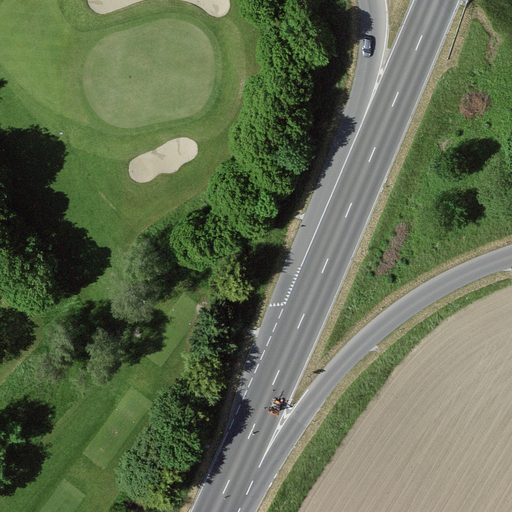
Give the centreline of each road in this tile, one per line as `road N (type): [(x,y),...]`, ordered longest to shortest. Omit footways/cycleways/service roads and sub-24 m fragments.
road 1 (primary): [(231,511),(330,376),(375,331),(440,285),(511,255)]
road 2 (primary): [(298,328),(436,0)]
road 3 (primary): [(371,0),(368,67),(298,328)]
road 4 (primary): [(214,511),(298,328)]
